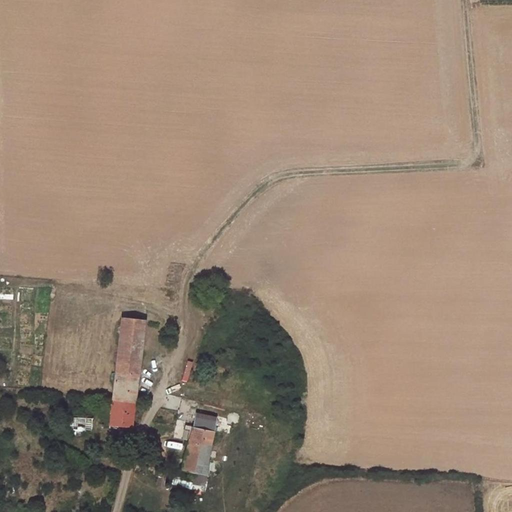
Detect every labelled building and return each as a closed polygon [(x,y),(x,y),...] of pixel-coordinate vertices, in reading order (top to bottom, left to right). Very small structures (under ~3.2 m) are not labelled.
[(114,403),(136,404),(145,320),(123,319),(114,403)] [(114,403),(111,423),(125,424),(123,432),(132,433),(136,404),(114,403)] [(176,428),(179,414),(168,413),(166,426),(176,428)] [(193,428),(214,431),(216,417),(196,414),(193,428)] [(93,433),(93,416),(73,416),(73,437),(82,437),(82,433),(93,433)] [(193,486),(204,488),(206,487),(210,455),(214,431),(193,428),(183,471),(196,474),(193,486)] [(157,466),(140,465),(137,475),(156,477),(157,466)]
